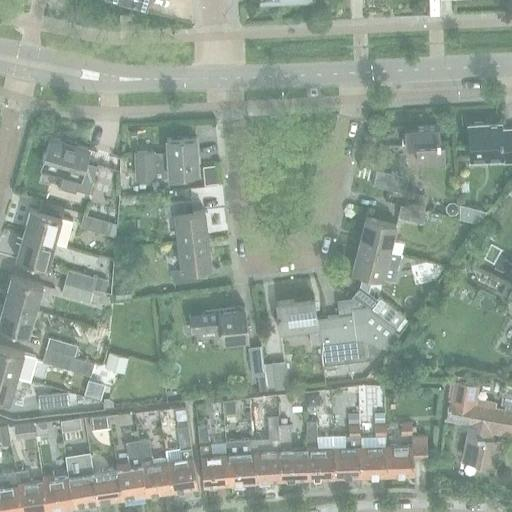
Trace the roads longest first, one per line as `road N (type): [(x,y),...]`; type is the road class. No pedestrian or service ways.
road 1 (residential): [(215,79),(230,106),(250,237),(265,253),(296,253),(315,246),(359,71)]
road 2 (tertiary): [(359,71),(511,65)]
road 3 (tertiary): [(215,79),(359,71)]
road 4 (tertiary): [(23,72),(96,85),(144,80)]
